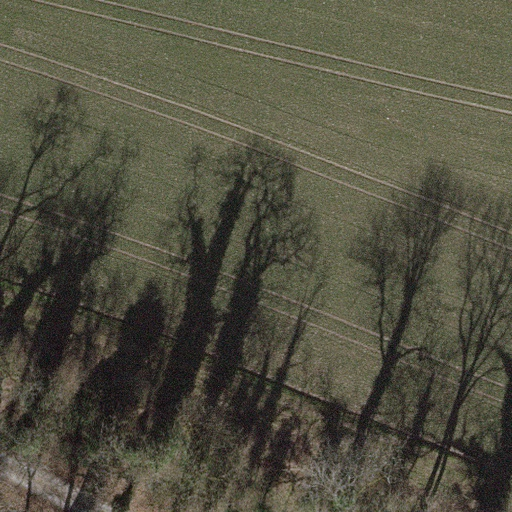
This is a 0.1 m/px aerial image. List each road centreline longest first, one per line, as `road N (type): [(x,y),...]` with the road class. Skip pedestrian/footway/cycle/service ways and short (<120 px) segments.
road 1 (track): [(0,294),(353,413),(511,485)]
road 2 (track): [(0,446),(131,511)]
